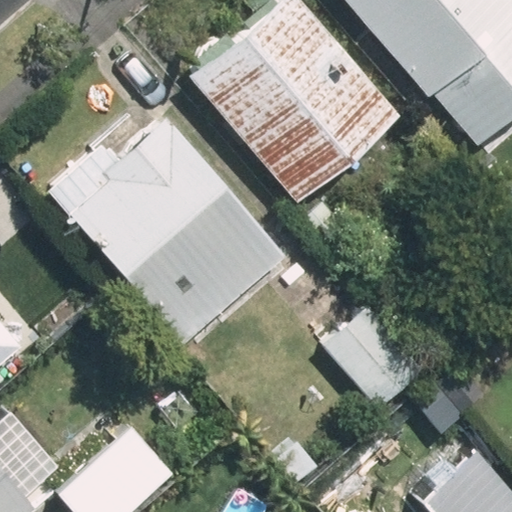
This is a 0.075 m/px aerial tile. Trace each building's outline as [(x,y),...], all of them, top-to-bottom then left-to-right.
[(228,0),(236,8),(163,74),(276,198),(375,109),(277,0),(228,0)] [(325,0),(408,96),(418,88),(459,136),(511,90),(511,14),(499,0),(325,0)] [(24,190),(160,344),(267,249),(147,113),(93,160),(78,143),(24,190)] [(353,300),(304,341),(365,413),(414,372),(353,300)] [(426,424),(476,372),(453,350),(403,402),(426,424)] [(0,511),(2,511),(8,507),(12,511),(26,511),(43,497),(56,511),(107,511),(163,462),(110,403),(47,459),(0,406),(0,511)]
